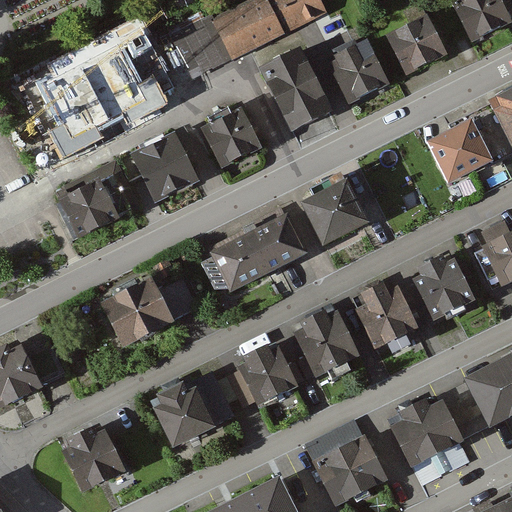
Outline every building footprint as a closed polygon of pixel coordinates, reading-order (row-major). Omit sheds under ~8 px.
[(329,18),(319,0),(256,0),(212,22),(234,65),(329,18)] [(511,23),(511,22),(500,0),(474,0),(457,9),(475,43),(511,23)] [(447,57),(428,22),(388,43),(407,78),(447,57)] [(390,88),(368,45),(328,65),(351,108),(390,88)] [(331,115),(300,54),(261,73),(293,134),(331,115)] [(511,101),(493,111),(511,145),(511,101)] [(29,108),(13,116),(26,141),(42,132),(29,108)] [(262,150),(243,113),(203,133),(221,170),(262,150)] [(492,164),(472,126),(428,149),(449,187),(492,164)] [(198,181),(176,138),(134,159),(157,202),(198,181)] [(121,218),(102,182),(61,203),(79,239),(121,218)] [(369,225),(348,185),(307,207),(328,247),(369,225)] [(307,256),(288,219),(213,257),(232,294),(307,256)] [(511,234),(482,249),(502,291),(511,286),(511,234)] [(458,262),(417,282),(436,321),(477,302),(458,262)] [(174,324),(153,284),(105,309),(125,349),(174,324)] [(386,286),(354,302),(379,352),(420,332),(399,290),(391,294),(386,286)] [(338,313),(296,334),(319,379),(360,359),(338,313)] [(301,389),(279,346),(239,366),(260,409),(301,389)] [(0,409),(41,390),(22,351),(0,362),(0,409)] [(511,417),(511,357),(467,382),(492,428),(511,417)] [(215,373),(154,402),(176,448),(237,419),(215,373)] [(404,421),(394,426),(416,467),(466,441),(444,401),(432,407),(429,400),(401,415),(404,421)] [(106,430),(64,451),(87,497),(129,476),(106,430)] [(388,481),(367,441),(317,467),(338,508),(388,481)] [(205,511),(297,511),(279,475),(205,511)]
